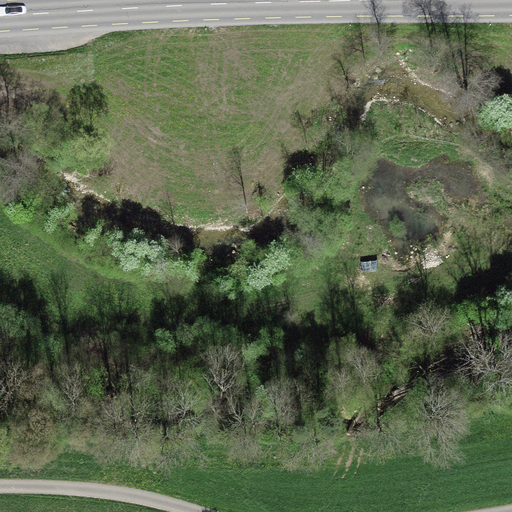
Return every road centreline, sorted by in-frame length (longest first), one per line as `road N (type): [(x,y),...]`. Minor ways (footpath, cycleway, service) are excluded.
road 1 (primary): [(0,16),(327,0)]
road 2 (track): [(190,511),(133,495),(0,487)]
